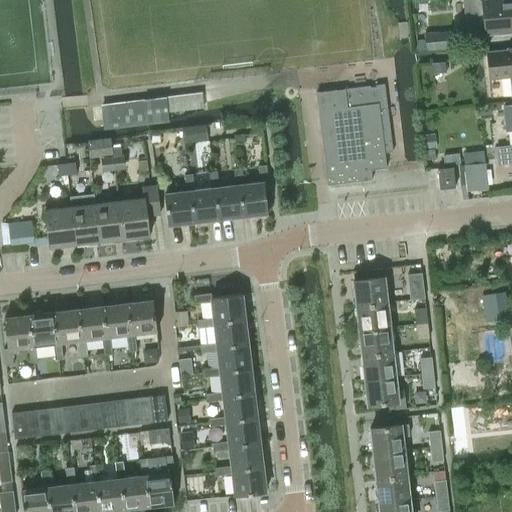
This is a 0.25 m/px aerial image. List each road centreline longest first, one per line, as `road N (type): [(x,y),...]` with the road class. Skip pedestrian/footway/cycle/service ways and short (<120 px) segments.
road 1 (residential): [(0,288),(264,251)]
road 2 (residential): [(295,511),(264,251)]
road 3 (residential): [(264,251),(327,233),(511,210)]
